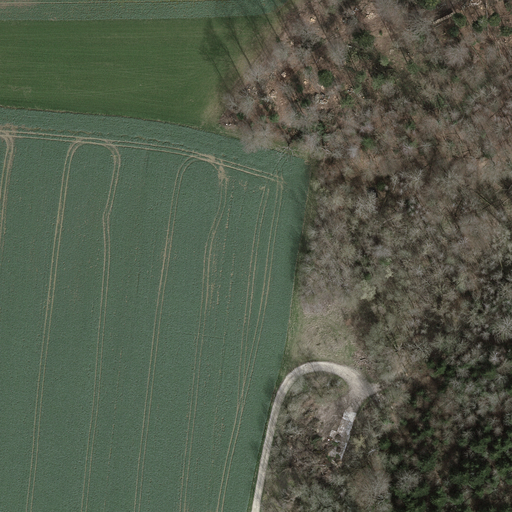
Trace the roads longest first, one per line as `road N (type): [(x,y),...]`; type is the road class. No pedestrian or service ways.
road 1 (track): [(363,391),(323,366),(291,377),(276,407),(255,511)]
road 2 (track): [(448,0),(328,41)]
